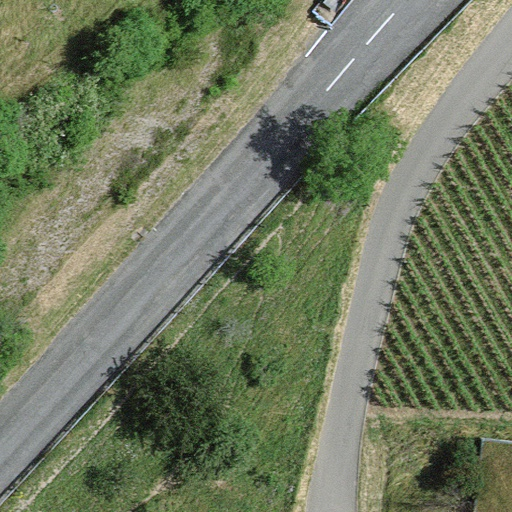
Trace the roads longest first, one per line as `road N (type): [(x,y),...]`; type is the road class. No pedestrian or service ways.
road 1 (tertiary): [(0,446),(407,0)]
road 2 (unclassified): [(337,511),(346,408),(389,224),(419,161),(511,44)]
